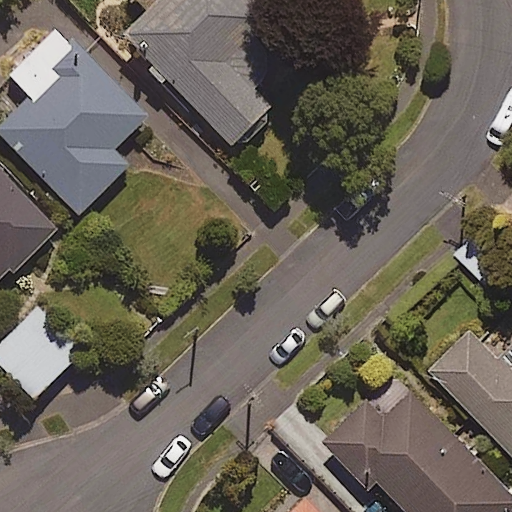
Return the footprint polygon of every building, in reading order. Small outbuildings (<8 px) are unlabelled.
[(273,18),(255,0),(137,0),(152,15),(128,38),(234,147),(273,109),(254,89),(280,65),(253,37),(273,18)] [(151,117),(67,28),(0,91),(0,131),(81,216),(131,169),(114,152),(151,117)] [(0,287),(59,232),(0,169),(0,287)] [(83,355),(39,310),(0,348),(0,364),(36,401),(83,355)] [(511,352),(501,363),(470,331),(430,370),(511,454),(511,352)] [(511,511),(511,498),(411,390),(382,417),(366,401),(324,440),(364,483),(370,477),(401,511),(511,511)] [(320,511),(309,500),(296,511),(320,511)]
